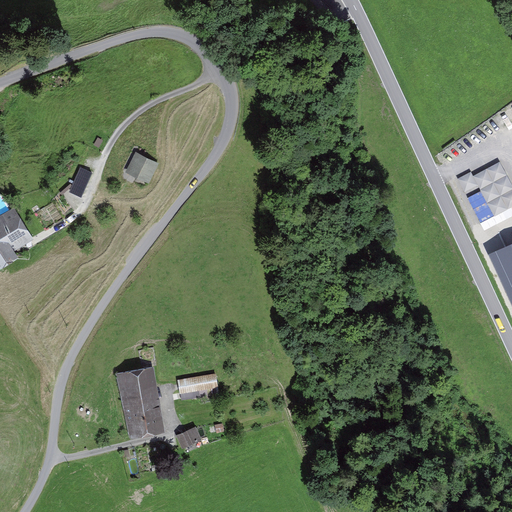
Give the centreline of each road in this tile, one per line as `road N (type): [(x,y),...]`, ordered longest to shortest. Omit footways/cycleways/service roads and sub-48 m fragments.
road 1 (unclassified): [(24,511),(50,459),(66,367),(105,297),(215,155),(232,110),(207,52),(168,32),(132,35),(0,82)]
road 2 (tertiary): [(511,344),(350,0)]
